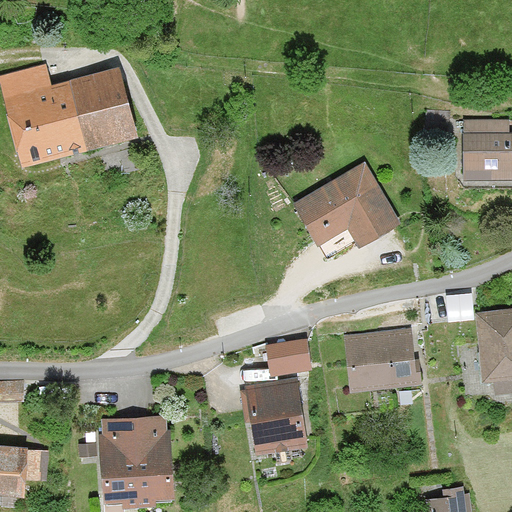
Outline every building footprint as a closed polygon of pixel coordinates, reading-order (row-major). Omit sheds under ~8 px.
[(119,63),(51,82),(45,59),(0,72),(0,92),(1,97),(21,165),(138,131),(119,63)] [(511,128),(511,129),(511,117),(464,118),(464,179),(511,179),(511,128)] [(364,160),(296,201),(322,243),(349,226),(361,246),(402,222),(364,160)] [(448,290),(450,313),(473,311),(472,288),(448,290)] [(511,377),(511,307),(475,312),(483,381),(511,377)] [(343,332),(348,390),(420,383),(415,325),(343,332)] [(307,337),(266,346),(272,377),(313,368),(307,337)] [(246,384),(258,456),(311,448),(299,376),(246,384)] [(0,400),(26,401),(27,378),(0,378),(0,400)] [(98,419),(103,509),(179,505),(174,415),(98,419)] [(97,441),(76,442),(77,458),(97,458),(97,441)] [(0,443),(0,492),(27,494),(30,445),(0,443)] [(427,511),(473,511),(470,486),(425,493),(427,511)]
